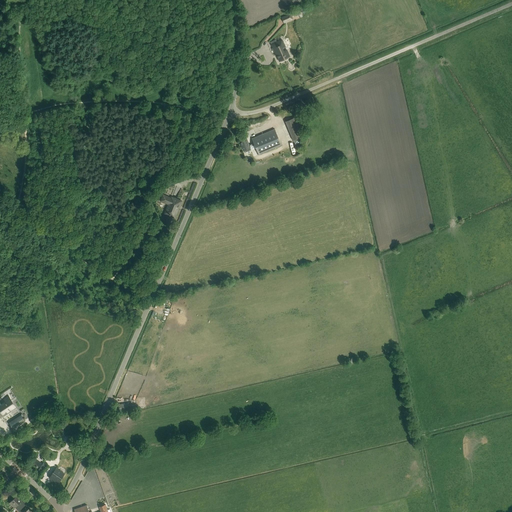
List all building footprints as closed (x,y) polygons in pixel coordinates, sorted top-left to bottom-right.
[(292,19),(290,14),(281,18),(283,23),(292,19)] [(276,42),(271,44),(279,61),(290,57),(286,50),(284,51),(283,48),(285,47),(282,40),(276,42)] [(304,136),(297,117),(285,122),(294,142),(302,139),(301,137),(304,136)] [(254,143),(249,145),(246,138),(239,141),(242,146),(241,147),(243,151),(244,150),(245,153),(251,150),(250,148),(250,147),(254,145),(258,155),(281,145),(275,129),(252,139),(254,143)] [(170,197),(163,194),(159,202),(167,205),(164,214),(175,219),(182,201),(171,196),(170,197)] [(3,416),(16,408),(8,396),(3,400),(4,401),(0,404),(0,415),(2,414),(3,416)] [(13,429),(26,420),(22,415),(9,423),(13,429)] [(54,472),(53,472),(49,478),(58,483),(62,477),(64,474),(56,468),(54,472)] [(17,510),(25,501),(23,499),(21,501),(16,497),(10,503),(15,508),(17,510)] [(25,501),(17,510),(19,511),(20,511),(21,511),(22,511),(32,511),(26,506),(29,504),(25,501)]
